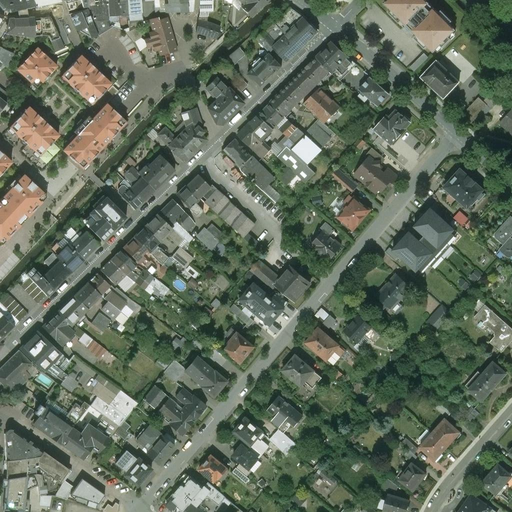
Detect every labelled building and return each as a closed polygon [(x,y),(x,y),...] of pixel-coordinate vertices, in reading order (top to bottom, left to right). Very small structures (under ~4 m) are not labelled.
[(31,0),(0,0),(0,7),(2,10),(10,13),(17,11),(25,9),(34,8),(31,0)] [(62,0),(67,11),(86,7),(86,3),(85,0),(62,0)] [(107,0),(85,0),(86,3),(86,7),(87,10),(87,12),(88,12),(90,20),(108,19),(108,17),(107,0)] [(107,0),(108,17),(127,16),(127,14),(126,0),(107,0)] [(126,0),(127,14),(140,13),(139,0),(126,0)] [(177,0),(159,0),(161,9),(165,9),(165,12),(179,12),(177,0)] [(177,0),(179,12),(188,12),(187,2),(186,0),(177,0)] [(199,0),(199,12),(207,12),(211,11),(211,0),(199,0)] [(248,0),(243,5),(240,8),(250,18),(268,0),(248,0)] [(388,0),(384,4),(390,10),(388,13),(399,24),(400,22),(415,37),(413,38),(424,50),(427,47),(433,53),(440,46),(442,49),(451,40),(449,38),(456,31),(449,25),(452,22),(446,17),(444,19),(433,8),(433,9),(429,5),(429,4),(424,0),(388,0)] [(25,9),(17,11),(19,19),(27,19),(25,9)] [(276,21),(302,48),(314,36),(313,34),(313,30),(314,29),(304,19),(291,9),(276,21)] [(87,10),(69,15),(75,29),(91,39),(97,36),(90,20),(88,12),(87,12),(87,10)] [(207,12),(199,12),(197,20),(205,23),(207,12)] [(50,17),(34,18),(35,37),(48,36),(51,42),(59,38),(50,17)] [(19,19),(9,20),(6,34),(29,37),(35,37),(34,18),(27,19),(19,19)] [(108,19),(90,20),(97,36),(111,26),(110,24),(108,19)] [(138,20),(128,21),(129,29),(124,31),(126,33),(139,27),(138,20)] [(167,21),(161,20),(150,21),(153,33),(149,34),(150,39),(144,41),(146,47),(152,46),(153,51),(158,49),(160,55),(175,51),(167,21)] [(205,23),(197,20),(195,33),(206,36),(216,40),(220,27),(205,23)] [(128,21),(110,24),(111,26),(124,31),(129,29),(128,21)] [(302,48),(276,21),(265,32),(265,31),(256,40),(269,53),(274,49),(286,62),(302,48)] [(57,61),(39,45),(18,68),(36,84),(57,61)] [(336,47),(334,49),(330,45),(316,59),(329,72),(332,75),(340,82),(356,65),(336,47)] [(136,64),(144,60),(136,46),(128,50),(136,64)] [(234,65),(247,54),(240,46),(227,58),(234,65)] [(13,55),(0,48),(0,62),(6,68),(13,55)] [(82,51),(60,75),(91,102),(113,78),(82,51)] [(425,53),(411,68),(416,71),(429,57),(425,53)] [(269,55),(263,61),(254,69),(247,75),(259,88),(281,67),(269,55)] [(294,81),(306,94),(329,72),(316,59),(294,81)] [(459,83),(436,61),(420,78),(421,79),(442,98),(442,99),(443,99),(459,83)] [(389,94),(370,77),(358,90),(378,107),(389,94)] [(227,90),(215,79),(205,88),(217,100),(227,90)] [(306,94),(294,81),(271,103),(284,116),(306,94)] [(217,100),(231,115),(243,104),(242,104),(234,96),(228,89),(227,90),(217,100)] [(340,108),(319,89),(304,104),(325,123),(340,108)] [(16,97),(7,90),(5,93),(0,98),(6,104),(8,106),(16,97)] [(247,99),(239,91),(234,96),(242,104),(247,99)] [(478,98),(461,116),(470,124),(487,106),(478,98)] [(107,99),(67,143),(86,161),(126,116),(107,99)] [(231,115),(217,100),(207,109),(216,124),(222,124),(231,115)] [(284,116),(271,103),(258,116),(273,130),(281,122),(285,117),(284,116)] [(8,106),(6,104),(0,110),(0,115),(1,116),(3,116),(7,112),(10,107),(8,106)] [(59,134),(28,105),(10,125),(41,153),(59,134)] [(195,109),(181,115),(184,124),(186,128),(192,122),(198,128),(201,126),(195,109)] [(511,109),(500,123),(511,134),(511,109)] [(389,118),(386,116),(374,130),(386,141),(391,145),(396,139),(397,139),(405,130),(404,129),(410,123),(409,119),(406,116),(402,116),(395,110),(389,118)] [(273,130),(258,116),(246,127),(256,137),(270,151),(271,150),(261,141),(273,130)] [(283,124),(279,129),(288,138),(298,129),(297,128),(297,129),(288,120),(283,124)] [(186,128),(178,136),(194,152),(205,140),(200,135),(203,133),(198,128),(192,122),(186,128)] [(331,139),(314,124),(304,135),(306,136),(321,150),(331,139)] [(256,137),(246,127),(238,136),(248,146),(256,137)] [(175,139),(164,129),(157,136),(167,147),(175,139)] [(298,129),(288,138),(296,146),(306,136),(304,135),(298,129)] [(194,152),(178,136),(175,139),(167,147),(172,152),(177,157),(183,162),(194,152)] [(296,146),(290,151),(305,165),(321,150),(306,136),(296,146)] [(270,151),(256,137),(248,146),(262,159),(268,153),(270,151)] [(360,138),(354,145),(359,150),(365,143),(360,138)] [(234,140),(223,150),(232,160),(240,153),(242,156),(246,152),(234,140)] [(391,145),(386,141),(382,145),(391,153),(395,148),(391,145)] [(383,158),(372,148),(366,155),(369,158),(371,155),(379,162),(383,158)] [(303,168),(285,150),(278,157),(297,174),(303,168)] [(262,191),(246,175),(245,176),(241,172),(221,152),(211,162),(251,202),(282,230),(292,218),(262,191)] [(274,179),(246,152),(242,156),(240,153),(232,160),(240,168),(241,172),(245,176),(246,175),(262,191),(274,179)] [(268,153),(262,159),(268,164),(273,158),(268,153)] [(379,162),(371,155),(369,158),(359,169),(362,172),(357,177),(373,191),(376,187),(382,191),(387,185),(389,186),(397,177),(387,169),(383,174),(380,171),(382,168),(379,166),(379,162)] [(150,165),(165,180),(174,171),(159,156),(150,165)] [(0,176),(9,166),(0,157),(0,176)] [(165,180),(150,165),(146,168),(145,166),(137,174),(138,175),(141,178),(154,191),(165,180)] [(288,167),(280,180),(286,185),(296,175),(288,167)] [(358,187),(336,167),(332,172),(336,176),(341,172),(348,178),(345,184),(354,192),(358,187)] [(137,174),(131,168),(129,170),(124,175),(134,185),(138,180),(136,178),(138,175),(137,174)] [(460,170),(444,188),(445,189),(446,191),(447,193),(449,194),(451,194),(467,208),(470,205),(482,191),(483,190),(475,183),(476,183),(468,176),(468,177),(460,170)] [(197,175),(186,187),(198,200),(202,196),(210,188),(197,175)] [(154,191),(141,178),(138,180),(134,185),(132,187),(145,200),(154,191)] [(49,197),(29,179),(5,205),(24,223),(49,197)] [(211,186),(210,188),(202,196),(207,202),(204,204),(243,238),(247,233),(255,225),(211,186)] [(145,200),(132,187),(130,189),(143,201),(145,200)] [(198,200),(186,187),(176,196),(189,209),(195,203),(198,200)] [(143,201),(130,189),(122,197),(134,210),(143,201)] [(482,191),(470,205),(472,206),(477,201),(479,202),(485,195),(482,191)] [(353,199),(349,196),(344,203),(347,206),(338,217),(353,230),(354,230),(357,227),(356,226),(366,215),(367,215),(370,212),(370,210),(354,197),(353,199)] [(105,197),(88,215),(95,221),(88,228),(102,242),(126,218),(105,197)] [(184,213),(172,200),(157,215),(170,227),(175,222),(184,213)] [(195,203),(189,209),(197,218),(203,212),(195,203)] [(24,223),(5,205),(0,210),(0,243),(2,246),(24,223)] [(431,209),(414,227),(438,248),(454,230),(431,209)] [(194,224),(184,213),(175,222),(186,233),(194,224)] [(170,227),(157,215),(148,224),(163,238),(165,235),(172,229),(170,227)] [(511,218),(510,216),(501,226),(504,228),(499,233),(508,241),(510,238),(511,235),(511,218)] [(334,231),(325,223),(320,228),(324,231),(330,236),(334,231)] [(225,236),(211,224),(206,230),(219,242),(220,242),(225,236)] [(159,241),(144,227),(133,238),(146,251),(149,254),(157,247),(155,245),(159,241)] [(206,230),(204,228),(196,237),(211,251),(219,242),(206,230)] [(411,228),(408,232),(419,239),(422,235),(411,228)] [(172,229),(165,235),(177,246),(183,239),(172,229)] [(330,236),(324,231),(311,246),(317,251),(318,255),(323,256),(328,261),(341,246),(330,236)] [(435,255),(409,232),(393,251),(418,274),(435,255)] [(80,233),(68,244),(71,247),(82,236),(80,233)] [(82,236),(71,247),(83,260),(84,260),(99,245),(86,233),(82,236)] [(266,250),(247,233),(243,238),(262,255),(266,250)] [(68,244),(62,238),(50,251),(52,254),(63,266),(62,267),(69,274),(83,260),(71,247),(68,244)] [(133,238),(122,249),(138,264),(140,263),(144,259),(141,256),(146,251),(133,238)] [(508,241),(499,250),(505,256),(511,247),(511,240),(510,238),(508,241)] [(160,250),(157,247),(149,254),(158,263),(161,266),(168,258),(159,250),(160,250)] [(193,259),(179,247),(175,253),(189,264),(193,259)] [(135,266),(120,251),(115,256),(130,271),(134,267),(135,266)] [(189,264),(175,253),(171,258),(185,269),(189,264)] [(63,266),(52,254),(43,262),(51,269),(42,278),(53,289),(70,274),(69,274),(62,267),(63,266)] [(130,271),(115,256),(110,261),(125,276),(128,272),(130,271)] [(148,263),(144,259),(140,263),(144,267),(148,263)] [(125,276),(110,261),(100,271),(114,285),(122,278),(125,276)] [(280,280),(259,261),(250,271),(261,280),(272,290),(273,290),(276,286),(275,286),(280,280)] [(156,270),(150,265),(145,271),(151,276),(156,270)] [(190,265),(186,271),(195,278),(199,272),(190,265)] [(306,280),(291,267),(290,267),(291,267),(280,280),(275,286),(276,286),(294,302),(294,301),(306,287),(307,287),(310,283),(307,280),(306,280)] [(42,278),(33,268),(26,275),(45,296),(46,296),(53,289),(42,278)] [(145,271),(144,270),(138,277),(148,285),(154,278),(151,276),(145,271)] [(134,277),(128,272),(125,276),(132,281),(134,277)] [(110,287),(97,274),(87,283),(100,296),(104,292),(108,289),(110,287)] [(396,275),(376,297),(380,301),(377,304),(384,310),(387,307),(391,310),(411,288),(396,275)] [(148,285),(138,277),(134,283),(135,283),(144,290),(148,285)] [(29,278),(20,287),(24,291),(33,283),(29,278)] [(127,278),(122,278),(117,283),(126,291),(130,288),(134,284),(127,278)] [(272,290),(261,280),(258,284),(269,294),(272,290)] [(164,286),(157,281),(154,285),(154,288),(160,292),(164,286)] [(33,283),(24,291),(28,295),(37,287),(33,283)] [(100,296),(87,283),(74,297),(87,309),(100,296)] [(144,290),(135,283),(134,284),(130,288),(140,296),(144,290)] [(37,287),(28,295),(33,300),(41,291),(37,287)] [(120,299),(110,292),(111,292),(108,289),(104,292),(107,295),(103,298),(108,302),(113,306),(120,299)] [(41,291),(33,300),(37,304),(45,296),(41,291)] [(10,297),(1,305),(6,309),(14,301),(10,297)] [(87,309),(74,297),(57,313),(70,325),(71,323),(76,327),(81,322),(78,318),(87,309)] [(120,299),(113,306),(119,312),(125,305),(125,304),(120,299)] [(287,310),(274,299),(260,314),(274,325),(287,310)] [(14,301),(6,309),(10,313),(18,305),(14,301)] [(113,306),(108,302),(102,310),(113,319),(119,312),(113,306)] [(0,341),(19,323),(0,303),(0,341)] [(18,305),(10,313),(14,318),(23,309),(18,305)] [(133,312),(125,305),(119,312),(127,318),(133,312)] [(254,321),(234,305),(230,310),(249,327),(254,321)] [(442,305),(426,323),(436,332),(452,314),(442,305)] [(511,329),(485,305),(474,317),(480,323),(477,326),(479,327),(484,322),(497,334),(489,343),(501,354),(511,342),(511,329)] [(23,309),(14,318),(18,322),(27,313),(23,309)] [(57,313),(42,327),(55,340),(62,345),(72,334),(73,333),(67,327),(70,325),(57,313)] [(110,322),(98,314),(94,319),(106,327),(110,322)] [(374,330),(358,316),(344,332),(359,346),(360,345),(358,343),(365,335),(367,337),(374,330)] [(106,327),(94,319),(91,324),(102,333),(106,327)] [(76,327),(71,323),(70,325),(67,327),(73,333),(72,334),(79,339),(78,341),(86,348),(92,340),(76,327)] [(338,346),(318,329),(306,343),(326,360),(327,360),(338,346)] [(53,347),(38,332),(28,342),(44,357),(51,363),(56,366),(58,368),(66,358),(53,347)] [(250,344),(237,333),(223,349),(240,364),(251,351),(253,350),(254,347),(253,345),(250,344)] [(105,351),(92,340),(86,348),(99,359),(105,351)] [(44,357),(28,342),(20,350),(35,365),(44,370),(51,363),(44,357)] [(338,346),(327,360),(333,365),(344,352),(338,346)] [(31,365),(18,351),(8,361),(27,381),(31,377),(25,371),(31,365)] [(302,361),(295,356),(282,371),(289,376),(289,377),(289,379),(292,382),(294,382),(295,381),(301,387),(304,382),(314,371),(302,361)] [(196,357),(186,370),(184,372),(201,386),(213,372),(196,357)] [(186,370),(173,360),(167,368),(179,378),(184,372),(186,370)] [(312,367),(304,360),(302,361),(311,369),(312,367)] [(27,381),(8,361),(0,368),(0,383),(12,396),(27,381)] [(51,363),(44,370),(51,375),(52,373),(51,373),(56,366),(51,363)] [(493,363),(482,375),(478,372),(470,380),(474,383),(468,390),(481,402),(488,394),(493,388),(505,374),(493,363)] [(58,368),(56,366),(51,373),(52,373),(63,382),(67,376),(58,368)] [(179,378),(167,368),(162,373),(175,383),(179,378)] [(75,379),(78,375),(71,371),(62,384),(74,391),(80,382),(75,379)] [(201,386),(200,388),(213,399),(227,382),(220,376),(214,371),(213,372),(201,386)] [(314,371),(304,382),(313,389),(314,387),(315,389),(317,386),(316,385),(322,378),(314,371)] [(333,378),(325,372),(322,376),(329,382),(333,378)] [(154,386),(143,400),(153,409),(165,395),(154,386)] [(89,406),(64,388),(48,410),(72,427),(89,406)] [(192,397),(182,389),(175,397),(178,400),(185,406),(192,397)] [(137,404),(120,390),(113,399),(130,413),(137,404)] [(185,406),(182,410),(194,420),(205,407),(193,396),(192,397),(185,406)] [(294,410),(279,397),(268,410),(276,417),(273,421),(280,427),(294,410)] [(175,404),(169,399),(156,414),(169,425),(182,410),(175,404)] [(185,406),(178,400),(175,404),(182,410),(185,406)] [(451,413),(439,402),(434,407),(447,418),(451,413)] [(72,427),(71,429),(83,437),(87,431),(81,426),(82,424),(93,431),(93,430),(100,435),(102,432),(110,421),(103,417),(104,416),(89,406),(72,427)] [(48,410),(44,407),(33,424),(60,443),(71,429),(72,427),(48,410)] [(480,414),(471,407),(463,416),(471,424),(480,414)] [(136,408),(116,433),(121,436),(138,416),(141,412),(136,408)] [(169,425),(181,435),(194,420),(182,410),(169,425)] [(162,436),(138,416),(125,431),(149,451),(162,436)] [(266,436),(246,419),(240,425),(238,424),(234,429),(236,431),(235,432),(251,446),(251,445),(257,438),(261,442),(262,441),(266,436)] [(461,435),(445,420),(432,434),(447,447),(453,440),(455,442),(461,435)] [(110,421),(102,432),(110,438),(118,427),(110,421)] [(100,435),(93,430),(93,431),(82,424),(81,426),(87,431),(83,437),(89,442),(93,445),(91,447),(98,452),(110,438),(102,432),(100,435)] [(71,429),(60,443),(83,459),(90,449),(86,446),(89,442),(83,437),(71,429)] [(43,452),(12,430),(5,434),(7,461),(27,458),(40,457),(43,452)] [(447,447),(432,434),(420,447),(437,463),(443,455),(441,453),(447,447)] [(285,445),(274,435),(269,440),(281,451),(285,445)] [(149,451),(146,455),(145,455),(157,465),(157,464),(173,445),(166,439),(162,436),(149,451)] [(176,442),(169,436),(166,439),(173,445),(176,442)] [(261,442),(257,438),(251,445),(262,454),(268,446),(262,441),(261,442)] [(418,449),(406,438),(402,443),(408,450),(414,454),(418,449)] [(247,450),(242,445),(233,456),(241,463),(249,470),(258,459),(247,450)] [(262,454),(251,445),(251,446),(247,450),(258,459),(262,454)] [(414,454),(408,450),(404,455),(414,462),(417,457),(414,454)] [(125,451),(114,464),(125,473),(137,460),(125,451)] [(49,475),(58,462),(43,452),(40,457),(27,458),(27,464),(35,464),(49,475)] [(227,468),(211,455),(199,470),(214,483),(227,468)] [(27,458),(7,461),(5,479),(27,476),(27,464),(27,458)] [(151,470),(138,459),(137,460),(125,473),(124,476),(137,487),(142,481),(142,482),(147,476),(146,475),(151,470)] [(58,462),(49,475),(61,484),(71,471),(58,462)] [(249,470),(241,463),(237,468),(247,477),(252,472),(249,470)] [(35,464),(27,464),(27,476),(33,475),(35,474),(35,464)] [(412,464),(399,481),(413,491),(426,474),(412,464)] [(498,465),(482,483),(495,495),(505,484),(511,477),(498,465)] [(329,494),(338,485),(320,469),(312,478),(329,494)] [(71,471),(61,484),(72,492),(75,494),(84,481),(71,471)] [(27,476),(26,491),(39,486),(33,475),(27,476)] [(27,476),(5,479),(2,510),(22,511),(24,511),(26,491),(27,476)] [(204,488),(189,476),(182,484),(182,485),(173,496),(175,498),(168,506),(174,511),(183,511),(191,503),(195,498),(204,488)] [(398,486),(385,477),(378,486),(391,495),(398,486)] [(105,496),(84,481),(75,494),(78,496),(91,505),(94,501),(99,504),(105,496)] [(204,488),(195,498),(200,502),(206,496),(213,487),(208,483),(204,488)] [(61,484),(55,495),(69,496),(72,492),(61,484)] [(505,484),(496,494),(499,497),(508,487),(505,484)] [(45,486),(39,487),(40,495),(47,494),(45,486)] [(222,495),(213,487),(206,496),(218,506),(225,498),(222,495)] [(75,494),(69,501),(75,503),(78,496),(75,494)] [(394,497),(388,495),(383,511),(386,511),(405,511),(409,502),(400,499),(400,498),(394,496),(394,497)] [(494,511),(471,495),(459,511),(494,511)] [(51,497),(40,496),(40,506),(50,506),(51,497)] [(195,498),(191,503),(195,507),(200,502),(195,498)] [(191,503),(183,511),(201,511),(195,507),(191,503)]
